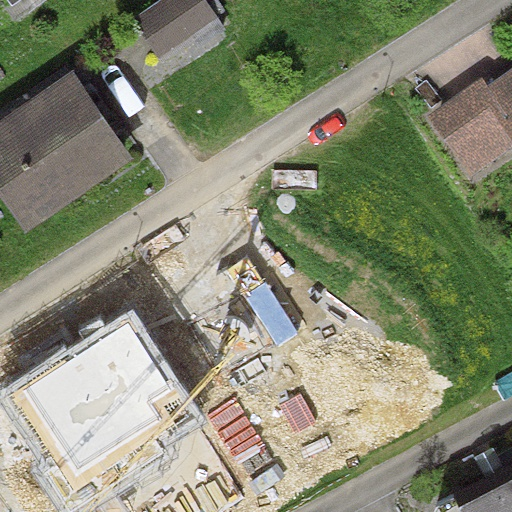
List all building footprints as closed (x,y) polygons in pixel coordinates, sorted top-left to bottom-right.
[(210,0),(155,0),(136,14),(166,56),(222,16),(210,0)] [(511,79),(492,94),(511,122),(511,79)] [(114,157),(65,85),(0,128),(0,183),(23,218),(114,157)] [(131,306),(0,392),(0,400),(73,511),(93,511),(214,433),(131,306)] [(511,511),(511,488),(469,511),(511,511)]
